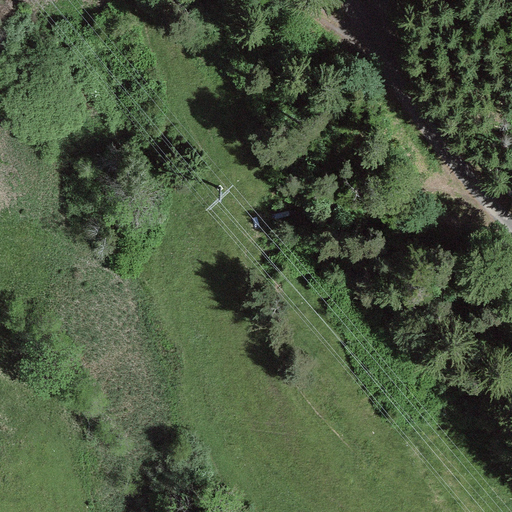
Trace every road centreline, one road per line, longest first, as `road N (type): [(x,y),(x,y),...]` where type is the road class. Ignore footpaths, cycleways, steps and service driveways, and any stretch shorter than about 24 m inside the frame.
road 1 (residential): [(511,219),(398,91),(344,0)]
road 2 (track): [(298,0),(381,64),(388,0)]
